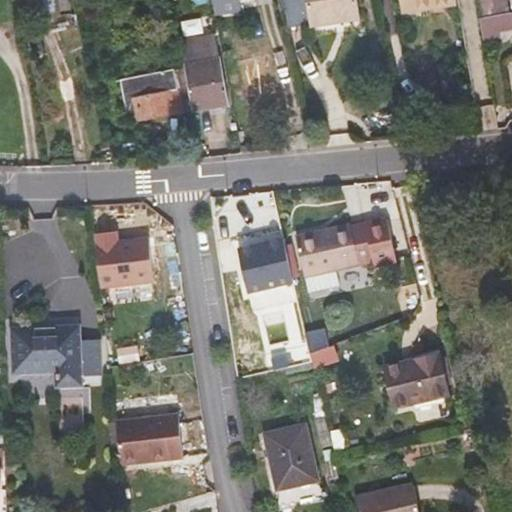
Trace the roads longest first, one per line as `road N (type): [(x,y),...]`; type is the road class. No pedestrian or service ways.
road 1 (residential): [(182,183),(235,511)]
road 2 (residential): [(182,183),(511,146)]
road 3 (residential): [(0,188),(182,183)]
road 4 (unknown): [(72,190),(26,69),(0,32)]
